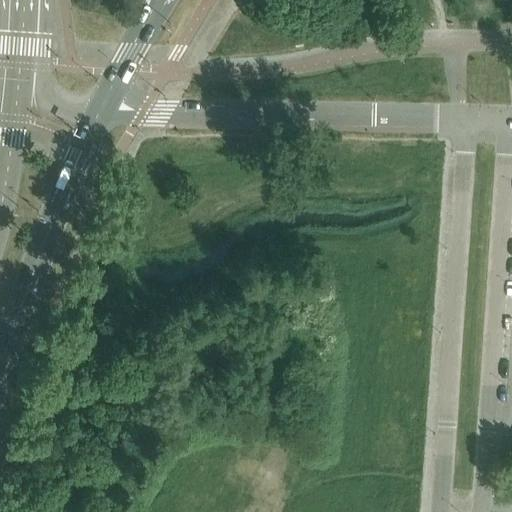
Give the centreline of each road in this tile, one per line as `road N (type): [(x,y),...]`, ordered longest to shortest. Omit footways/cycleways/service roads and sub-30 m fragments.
road 1 (unclassified): [(462,117),(467,153),(445,511)]
road 2 (unclassified): [(477,511),(511,122)]
road 3 (tertiary): [(462,117),(105,111)]
road 4 (secondary): [(0,360),(105,111)]
road 5 (secondary): [(18,74),(0,198)]
road 6 (secondary): [(105,111),(160,0)]
